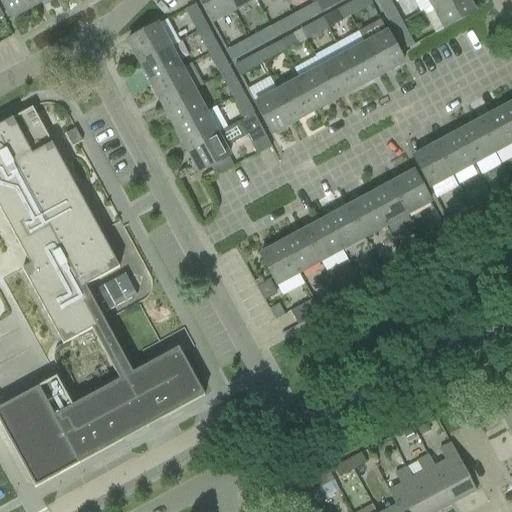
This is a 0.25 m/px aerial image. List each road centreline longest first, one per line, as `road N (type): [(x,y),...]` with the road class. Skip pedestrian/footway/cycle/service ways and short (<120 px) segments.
road 1 (residential): [(197,248),(233,227),(229,199),(288,168),(309,180),(511,71)]
road 2 (residential): [(294,438),(511,323)]
road 3 (residential): [(197,248),(90,43)]
road 4 (residential): [(294,438),(197,248)]
